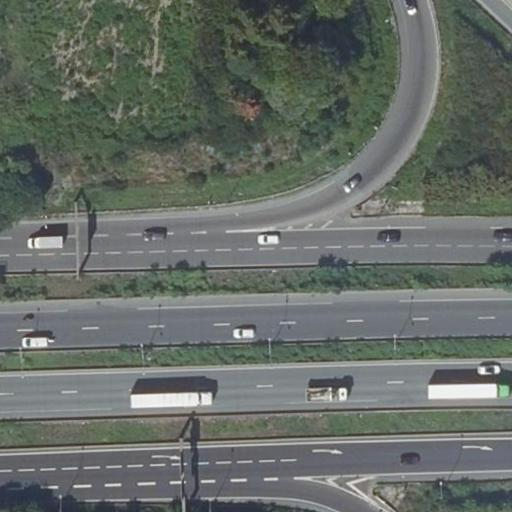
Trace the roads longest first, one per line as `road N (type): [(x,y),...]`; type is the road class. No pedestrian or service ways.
road 1 (trunk): [(511,317),(0,331)]
road 2 (trunk): [(0,394),(511,381)]
road 3 (trunk): [(411,0),(420,79),(394,152),(364,182),(331,198),(224,221),(170,250)]
road 4 (trunk): [(511,246),(170,250)]
road 5 (trunk): [(236,461),(511,455)]
road 6 (trunk): [(0,470),(236,461)]
road 7 (trunk): [(170,250),(0,255)]
road 8 (trunk): [(236,461),(255,478),(363,511)]
